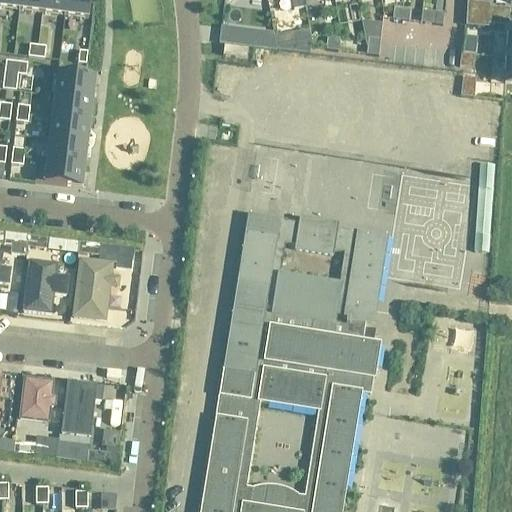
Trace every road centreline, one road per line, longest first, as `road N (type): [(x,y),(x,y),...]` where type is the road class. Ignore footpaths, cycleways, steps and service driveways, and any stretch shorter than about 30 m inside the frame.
road 1 (residential): [(184,0),(186,104),(172,225)]
road 2 (residential): [(0,203),(172,225)]
road 3 (residential): [(158,361),(0,342)]
road 4 (residential): [(0,470),(145,487)]
road 5 (residential): [(172,225),(158,361)]
road 6 (residential): [(158,361),(145,487)]
